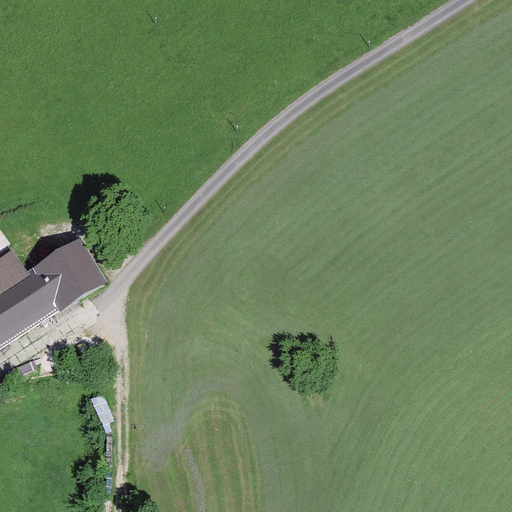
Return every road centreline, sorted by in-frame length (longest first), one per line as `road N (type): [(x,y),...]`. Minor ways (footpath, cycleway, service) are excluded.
road 1 (unclassified): [(119,295),(279,134),(473,0)]
road 2 (track): [(124,511),(119,295)]
